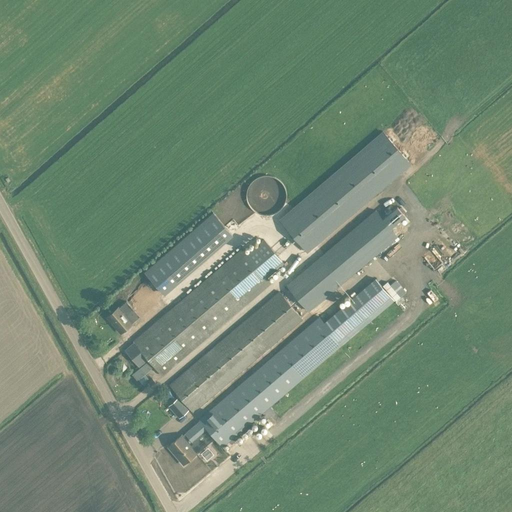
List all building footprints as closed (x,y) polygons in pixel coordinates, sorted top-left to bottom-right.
[(383,131),(279,219),(307,252),(411,163),(383,131)] [(259,213),(265,214),(272,214),(277,211),(282,207),(285,201),(286,195),(285,188),(283,183),(278,178),(272,175),(266,174),(260,175),(254,178),(250,183),(247,188),(246,194),(247,200),(250,206),(254,210),(259,213)] [(374,208),(286,284),(309,310),(396,234),(390,227),(405,215),(397,206),(383,218),(374,208)] [(231,233),(212,212),(145,271),(163,293),(231,233)] [(264,239),(247,253),(243,248),(133,341),(134,342),(125,350),(139,367),(148,359),(163,375),(272,282),(267,277),(284,262),(264,239)] [(223,447),(343,344),(394,300),(376,278),(324,323),(319,317),(199,419),(200,421),(185,434),(193,443),(208,430),(215,437),(223,447)] [(170,385),(193,412),(303,319),(279,292),(170,385)] [(133,309),(126,301),(108,317),(121,332),(132,323),(139,316),(133,309)] [(127,367),(124,363),(119,367),(123,371),(127,367)] [(140,392),(143,397),(156,390),(148,376),(147,377),(151,386),(140,392)] [(170,401),(172,403),(169,405),(179,417),(188,410),(176,395),(170,401)] [(208,430),(193,443),(185,434),(182,436),(181,435),(168,446),(184,464),(215,437),(208,430)]
